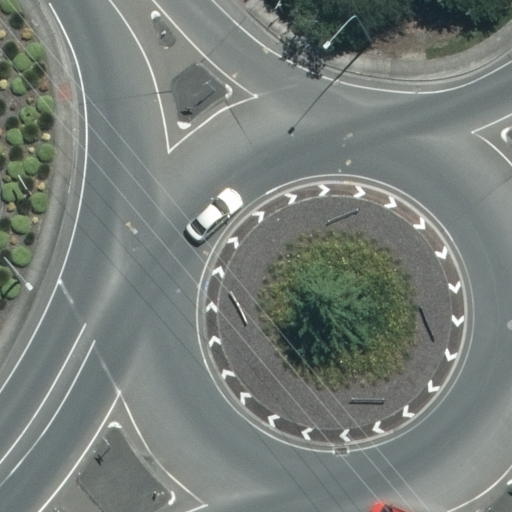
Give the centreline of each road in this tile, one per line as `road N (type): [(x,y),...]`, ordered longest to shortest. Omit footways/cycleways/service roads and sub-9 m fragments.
road 1 (secondary): [(291,490),(230,464),(167,394),(154,358),(157,290)]
road 2 (secondary): [(26,511),(157,290)]
road 3 (tertiary): [(172,223),(151,138),(99,0)]
road 4 (secondary): [(172,223),(192,189),(230,152),(274,128),(340,124)]
road 5 (secondary): [(511,362),(478,435),(440,468),(374,495)]
road 6 (tertiary): [(187,0),(271,80),(340,124)]
road 7 (secondary): [(392,135),(452,165),(487,203),(511,255)]
road 8 (secondary): [(392,135),(511,81)]
